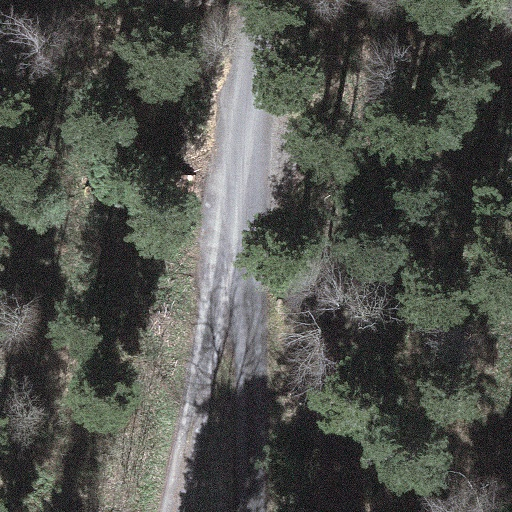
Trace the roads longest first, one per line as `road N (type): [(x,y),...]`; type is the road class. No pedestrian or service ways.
road 1 (track): [(273,0),(243,219),(253,511)]
road 2 (track): [(179,511),(243,219)]
